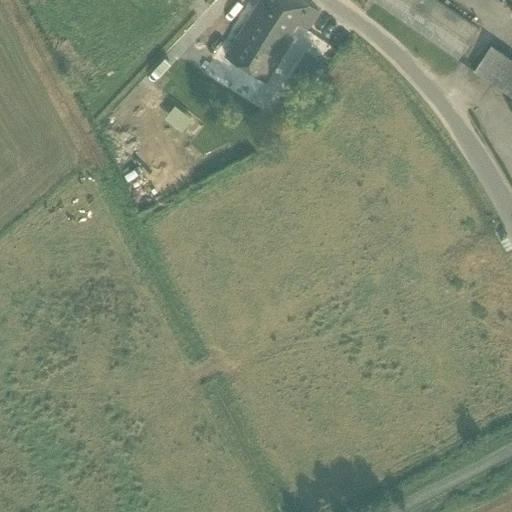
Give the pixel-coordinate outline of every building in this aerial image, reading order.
[(297,0),(260,0),(225,56),(271,86),(272,85),(264,80),(292,39),(288,37),(296,25),(307,32),(318,14),(297,0)] [(479,29),(436,0),(369,0),(458,60),(479,29)] [(511,62),(490,47),(474,72),(511,98),(511,62)] [(304,55),(287,84),(289,85),(284,92),(298,101),(319,64),(304,55)] [(236,153),(249,144),(237,128),(224,138),(236,153)] [(187,187),(177,169),(164,176),(174,194),(187,187)]
